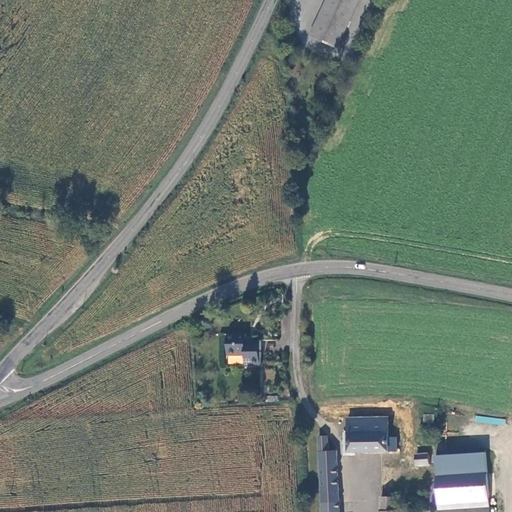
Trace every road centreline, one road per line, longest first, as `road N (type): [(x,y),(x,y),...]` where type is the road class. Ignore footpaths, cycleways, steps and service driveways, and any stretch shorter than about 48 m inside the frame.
road 1 (tertiary): [(0,373),(161,191),(207,126),(271,0)]
road 2 (secondary): [(295,270),(212,293),(80,363),(24,388),(0,389)]
road 3 (secondary): [(511,297),(339,265),(295,270)]
road 4 (unclassified): [(347,460),(308,408),(297,377),(295,270)]
